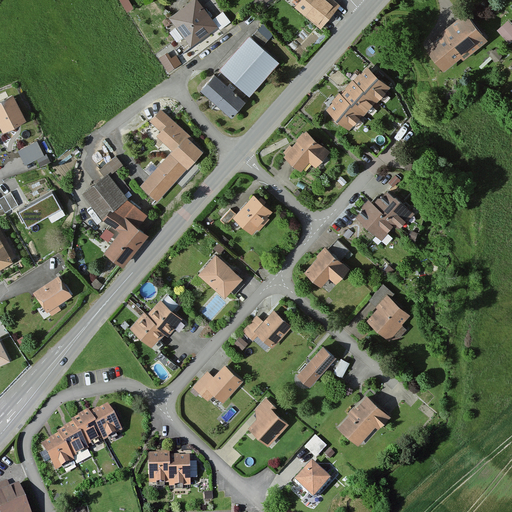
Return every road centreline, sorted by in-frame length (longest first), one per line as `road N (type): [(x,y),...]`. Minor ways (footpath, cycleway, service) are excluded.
road 1 (residential): [(41,511),(25,441),(51,404),(105,386),(168,397),(310,234),(310,222),(236,158)]
road 2 (unclassified): [(0,424),(236,158)]
road 3 (unclassified): [(236,158),(363,14)]
